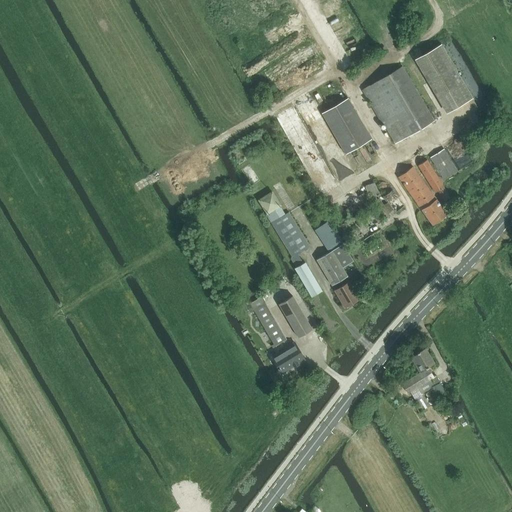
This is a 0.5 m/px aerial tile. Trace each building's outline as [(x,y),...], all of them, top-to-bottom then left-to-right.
[(439,44),(421,56),(454,110),(472,98),(439,44)] [(395,143),(433,121),(402,67),(364,89),(395,143)] [(345,154),(371,139),(347,98),(321,113),(345,154)] [(444,179),(457,171),(443,149),(430,157),(444,179)] [(444,201),(451,196),(427,160),(419,165),(436,192),(437,192),(444,201)] [(432,224),(447,214),(413,166),(398,177),(432,224)] [(374,182),(366,186),(371,198),(373,197),(378,203),(388,218),(388,217),(389,216),(404,206),(393,190),(384,196),(389,202),(384,205),(379,199),(377,195),(380,194),(374,182)] [(280,206),(281,205),(273,191),(259,200),(272,222),(272,223),(293,257),(290,259),(296,268),(295,269),(312,296),(322,289),(305,262),(303,263),(297,254),(310,247),(288,212),(285,214),(280,206)] [(370,211),(361,216),(364,220),(373,215),(370,211)] [(353,260),(341,240),(329,221),(315,230),(327,249),(328,249),(329,252),(316,259),(332,285),(348,275),(343,267),(353,260)] [(345,308),(359,299),(348,282),(335,291),(345,308)] [(287,340),(270,309),(262,296),(250,303),(258,316),(275,347),(287,340)] [(298,336),(312,328),(293,296),(279,304),(298,336)] [(281,373),(305,359),(295,343),(271,356),(281,373)] [(428,368),(434,364),(425,348),(411,357),(420,372),(402,384),(408,393),(410,392),(413,397),(422,391),(423,393),(435,386),(430,379),(434,377),(428,368)] [(426,398),(423,393),(422,391),(413,397),(422,410),(441,399),(438,393),(431,397),(430,396),(426,398)]
